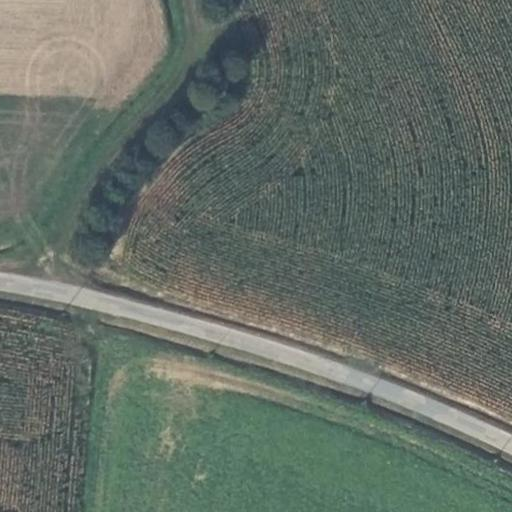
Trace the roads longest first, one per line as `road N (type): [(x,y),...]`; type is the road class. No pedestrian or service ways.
road 1 (unclassified): [(511,444),(374,383),(210,329),(0,279)]
road 2 (track): [(35,283),(88,186),(178,71),(233,19)]
